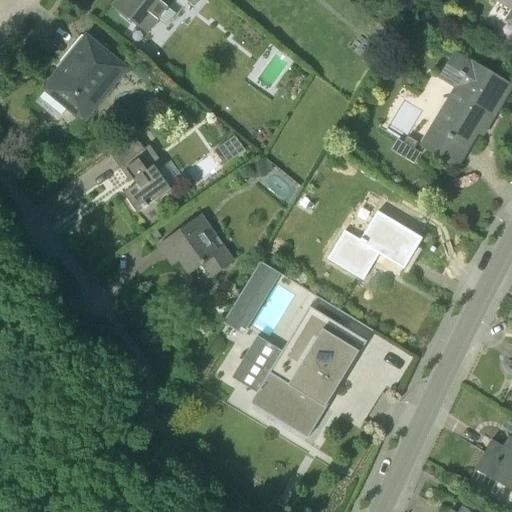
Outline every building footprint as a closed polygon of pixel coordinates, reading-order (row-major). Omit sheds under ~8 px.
[(147,34),(174,0),(116,0),(112,6),(121,13),(119,16),(128,24),(130,25),(132,22),(147,34)] [(182,0),(193,8),(199,0),(182,0)] [(511,0),(494,0),(508,8),(511,10),(511,12),(506,22),(511,25),(511,0)] [(86,38),(74,53),(46,87),(68,105),(65,108),(82,122),(125,69),(86,38)] [(455,53),(451,61),(441,78),(457,87),(421,146),(455,167),(476,133),(481,136),(511,87),(455,53)] [(142,82),(147,86),(153,85),(157,80),(156,74),(151,71),(145,71),(141,76),(142,82)] [(411,75),(407,77),(407,82),(411,85),(415,82),(415,78),(411,75)] [(224,144),(233,158),(244,150),(234,136),(224,144)] [(390,152),(413,166),(420,154),(414,151),(417,144),(407,138),(402,145),(397,142),(390,152)] [(137,214),(170,190),(157,172),(164,167),(149,146),(118,168),(126,179),(130,177),(135,185),(123,194),(137,214)] [(251,179),(267,177),(265,161),(249,162),(251,179)] [(343,233),(327,260),(361,281),(377,254),(402,269),(420,239),(403,229),(376,213),(359,242),(343,233)] [(189,273),(208,260),(217,273),(233,262),(223,248),(215,253),(194,222),(160,246),(168,258),(175,253),(189,273)] [(151,235),(155,241),(162,236),(157,231),(151,235)] [(260,263),(223,324),(235,331),(272,271),(260,263)] [(276,349),(262,371),(268,375),(250,404),(307,439),(366,342),(309,307),(281,352),(276,349)] [(491,440),(483,454),(474,470),(503,487),(511,485),(511,438),(508,436),(508,437),(503,439),(499,445),(491,440)]
